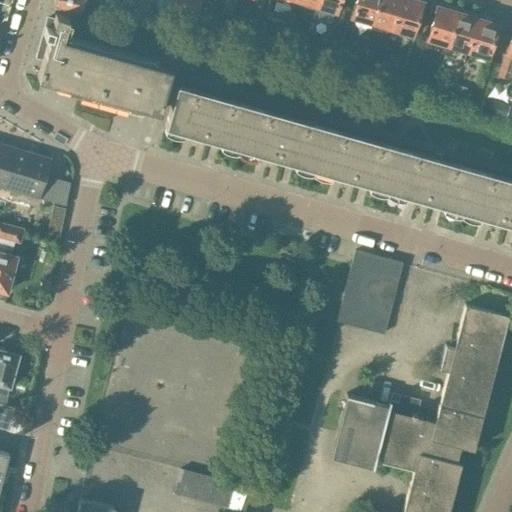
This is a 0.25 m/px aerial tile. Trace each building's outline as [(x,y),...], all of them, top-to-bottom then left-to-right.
[(82,0),(55,0),(54,5),(79,13),(82,0)] [(182,12),(185,0),(169,0),(167,7),(182,12)] [(200,0),(185,0),(182,12),(196,16),(200,0)] [(235,0),(225,0),(221,13),(230,15),(235,0)] [(316,0),(315,7),(335,13),(338,0),(316,0)] [(371,23),(377,0),(355,0),(350,17),(371,23)] [(391,29),(399,0),(377,0),(371,23),(391,29)] [(399,0),(391,29),(411,35),(421,0),(399,0)] [(446,46),(457,9),(443,5),(442,8),(437,7),(427,40),(446,46)] [(467,52),(477,19),(472,17),(473,14),(457,9),(446,46),(467,52)] [(61,39),(67,18),(55,14),(53,21),(45,19),(41,35),(44,36),(48,38),(37,77),(37,78),(41,79),(78,89),(118,101),(157,112),(169,70),(61,39)] [(489,58),(500,22),(483,17),(482,20),(477,19),(467,52),(489,58)] [(511,33),(501,69),(510,71),(511,64),(511,33)] [(199,136),(212,94),(176,84),(164,126),(199,136)] [(237,147),(249,104),(212,94),(199,136),(237,147)] [(275,158),(288,115),(249,104),(237,147),(275,158)] [(312,168),(325,126),(288,115),(275,158),(312,168)] [(350,179),(362,136),(325,126),(312,168),(350,179)] [(387,190),(399,147),(362,136),(350,179),(387,190)] [(39,197),(50,159),(34,154),(0,142),(0,175),(10,179),(9,180),(13,181),(10,188),(39,197)] [(423,200),(435,157),(399,147),(387,190),(423,200)] [(460,211),(473,168),(435,157),(423,200),(460,211)] [(497,221),(509,178),(473,168),(460,211),(497,221)] [(511,225),(511,179),(509,178),(497,221),(511,225)] [(18,242),(21,228),(0,222),(0,290),(5,291),(14,255),(8,254),(12,240),(18,242)] [(383,332),(402,262),(354,250),(352,261),(336,320),(383,332)] [(465,303),(464,303),(453,345),(444,343),(438,367),(447,370),(433,423),(403,416),(406,405),(396,402),(389,400),(386,405),(349,395),(335,452),(370,461),(372,458),(413,468),(401,511),(376,511),(371,511),(370,511),(446,511),(463,446),(472,448),(506,313),(465,303)] [(17,354),(0,348),(0,394),(5,396),(17,354)] [(0,402),(0,426),(6,429),(13,406),(0,402)] [(230,505),(236,481),(181,467),(175,492),(230,505)] [(111,511),(113,506),(79,497),(75,511),(111,511)]
